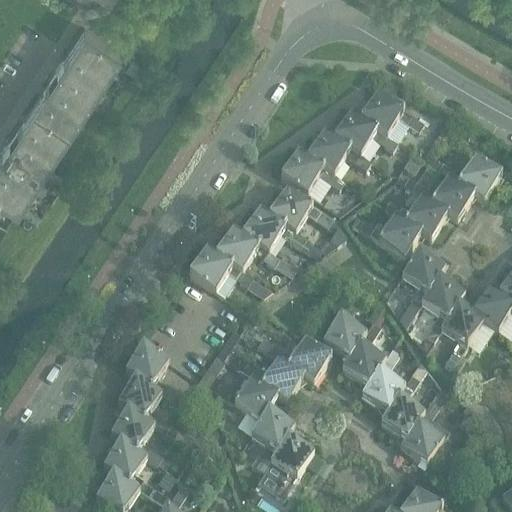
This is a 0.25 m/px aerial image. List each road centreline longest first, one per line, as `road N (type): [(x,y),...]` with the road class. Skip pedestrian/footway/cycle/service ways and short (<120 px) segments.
road 1 (tertiary): [(0,488),(281,59),(322,25)]
road 2 (tertiary): [(322,25),(359,30),(511,120)]
